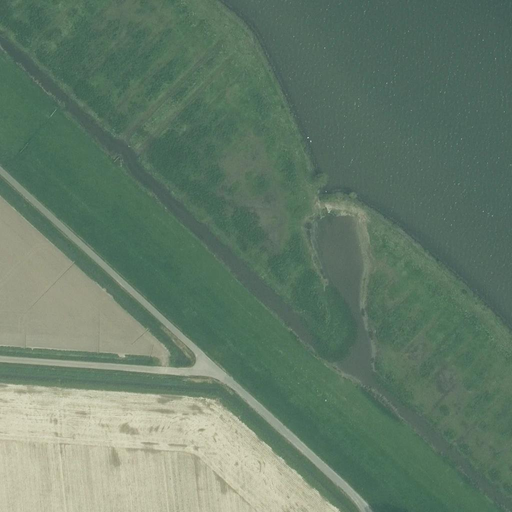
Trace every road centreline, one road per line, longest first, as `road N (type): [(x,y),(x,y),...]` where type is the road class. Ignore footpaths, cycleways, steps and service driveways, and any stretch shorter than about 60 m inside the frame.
road 1 (track): [(0,125),(397,495)]
road 2 (unclassified): [(216,368),(0,170)]
road 3 (unclassified): [(216,368),(0,359)]
road 4 (unclassified): [(364,511),(216,368)]
